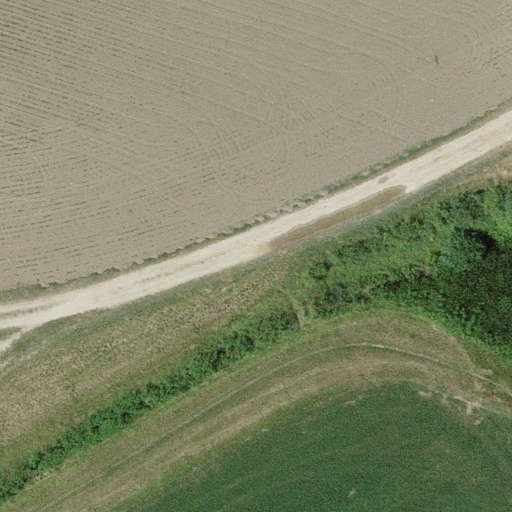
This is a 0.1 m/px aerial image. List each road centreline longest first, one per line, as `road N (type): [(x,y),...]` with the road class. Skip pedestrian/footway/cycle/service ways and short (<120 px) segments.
road 1 (track): [(26,511),(310,355),(406,355),(511,401)]
road 2 (track): [(127,296),(367,205),(511,124)]
road 3 (track): [(127,296),(0,321)]
